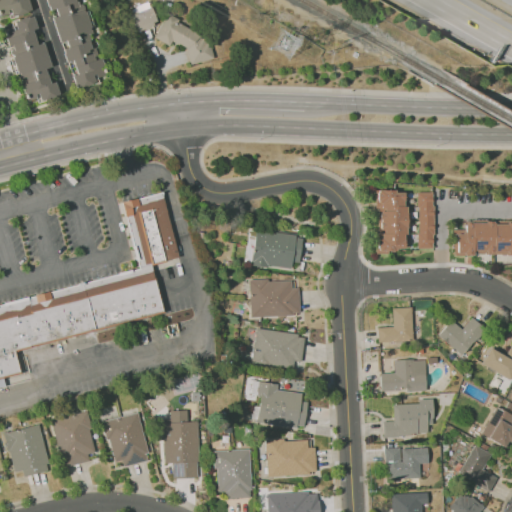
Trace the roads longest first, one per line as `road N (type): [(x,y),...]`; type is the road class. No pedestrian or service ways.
road 1 (residential): [(185,102),(188,158),(203,190),(315,181),(349,209),(340,286),(351,511)]
road 2 (secondary): [(43,142),(187,124),(499,136)]
road 3 (track): [(281,0),(438,82)]
road 4 (residential): [(511,302),(483,286),(450,282),(340,286)]
road 5 (secondary): [(425,107),(302,103)]
